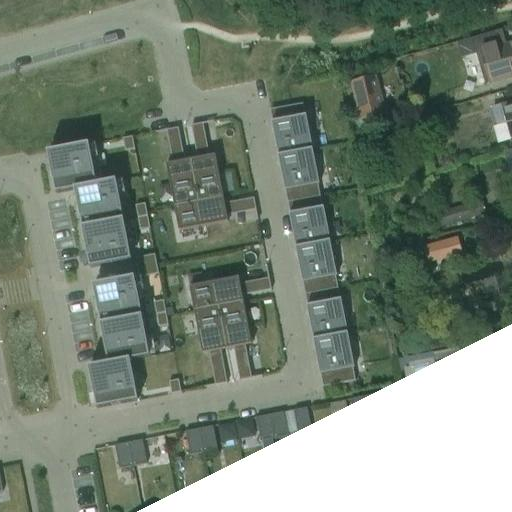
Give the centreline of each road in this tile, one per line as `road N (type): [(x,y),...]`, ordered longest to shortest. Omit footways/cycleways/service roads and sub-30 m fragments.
road 1 (residential): [(0,60),(160,16),(180,113),(248,100),(302,385),(76,426)]
road 2 (residential): [(76,426),(24,174),(0,179)]
